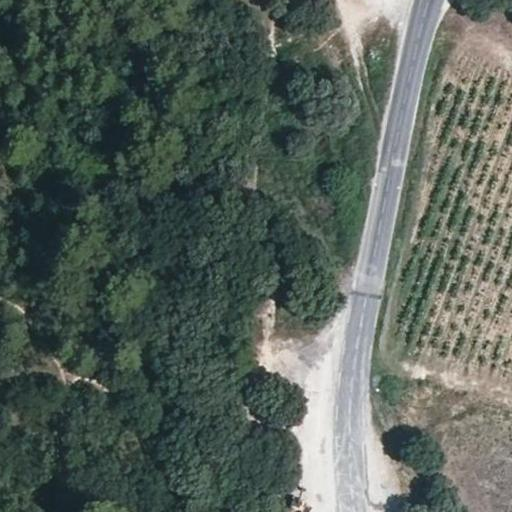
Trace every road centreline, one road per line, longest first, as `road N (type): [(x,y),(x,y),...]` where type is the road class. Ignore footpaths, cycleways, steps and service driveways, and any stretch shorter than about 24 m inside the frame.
road 1 (tertiary): [(351,511),(351,355),(405,69),(428,0)]
road 2 (track): [(389,154),(333,0)]
